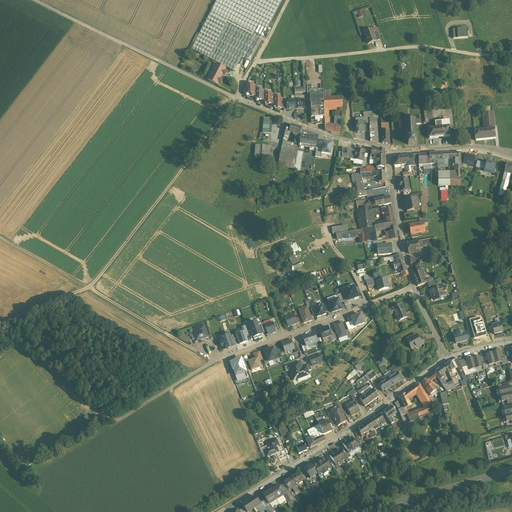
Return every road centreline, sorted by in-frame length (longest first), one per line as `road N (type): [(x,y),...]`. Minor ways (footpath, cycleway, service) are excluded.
road 1 (track): [(237,99),(91,289),(165,332)]
road 2 (residential): [(221,511),(447,357)]
road 3 (track): [(237,99),(33,0)]
road 4 (residential): [(413,288),(215,361)]
road 5 (residential): [(237,99),(334,137),(389,148)]
road 6 (secondary): [(511,469),(362,511)]
road 7 (residential): [(413,288),(389,148)]
road 8 (residential): [(389,148),(511,157)]
